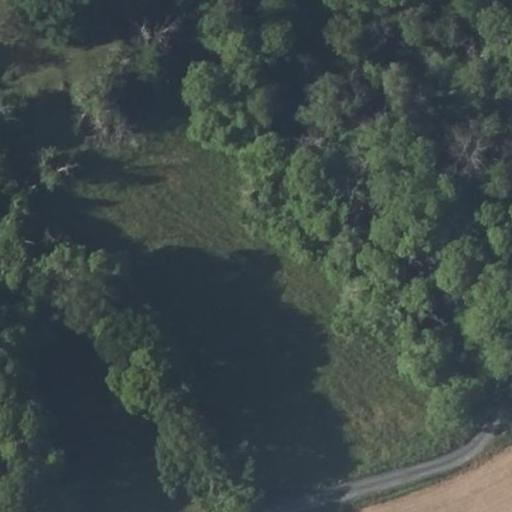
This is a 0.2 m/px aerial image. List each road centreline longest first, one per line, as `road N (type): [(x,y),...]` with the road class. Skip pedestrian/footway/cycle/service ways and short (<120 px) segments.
road 1 (unclassified): [(511,336),(168,0)]
road 2 (unclassified): [(265,511),(481,445),(511,426)]
